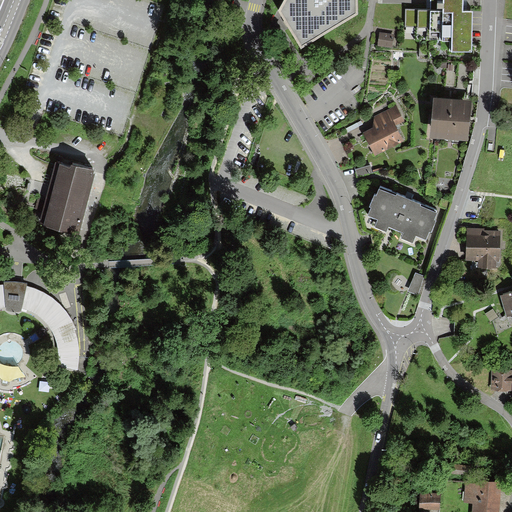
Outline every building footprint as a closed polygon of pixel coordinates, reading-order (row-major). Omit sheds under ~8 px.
[(283,0),(280,6),(301,42),(354,10),(353,0),(283,0)] [(450,0),(450,10),(406,10),(406,41),(448,42),(448,51),(473,52),(473,10),(463,10),(463,0),(450,0)] [(392,36),(380,35),(378,46),(391,48),(392,36)] [(472,99),(434,97),(431,137),(469,139),(472,99)] [(403,122),(395,108),(372,120),(373,131),(364,136),(376,158),(404,143),(395,127),(403,122)] [(191,123),(191,131),(206,131),(206,123),(191,123)] [(48,191),(40,221),(78,231),(86,200),(94,169),(91,168),(92,163),(71,157),(70,162),(57,158),(48,191)] [(373,171),(370,164),(356,168),(358,175),(373,171)] [(409,201),(380,190),(370,219),(380,222),(377,230),(389,234),(390,229),(405,235),(403,240),(415,244),(418,238),(427,241),(438,211),(409,201)] [(502,233),(467,233),(467,261),(480,261),(480,268),(494,268),(494,262),(502,262),(502,233)] [(425,274),(416,271),(409,290),(417,293),(425,274)] [(0,307),(6,307),(6,310),(16,311),(21,311),(22,308),(29,311),(37,314),(42,319),(48,323),(53,330),(55,336),(58,344),(60,354),(59,363),(78,367),(80,357),(80,349),(78,338),(77,330),(75,323),(71,315),(65,308),(60,302),(52,296),(45,291),(38,288),(28,286),(29,281),(17,281),(6,280),(5,284),(1,285),(0,284),(0,307)] [(511,295),(503,298),(510,321),(511,320),(511,295)] [(511,387),(511,376),(511,370),(492,369),(491,387),(511,387)] [(469,473),(471,462),(451,459),(449,470),(469,473)] [(498,511),(500,479),(475,477),(475,482),(466,481),(465,501),(473,501),(472,511),(498,511)] [(439,507),(441,494),(421,492),(420,505),(439,507)]
